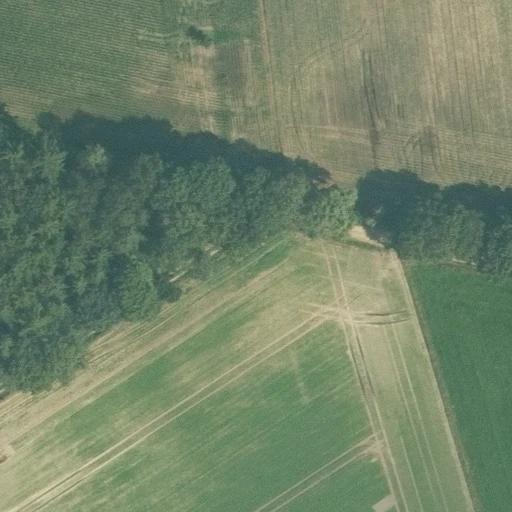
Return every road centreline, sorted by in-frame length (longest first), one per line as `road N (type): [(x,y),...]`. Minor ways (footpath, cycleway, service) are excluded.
road 1 (track): [(511,262),(0,164)]
road 2 (track): [(0,386),(265,214)]
